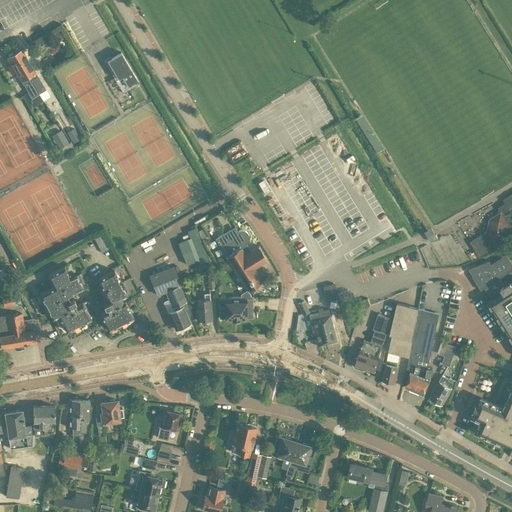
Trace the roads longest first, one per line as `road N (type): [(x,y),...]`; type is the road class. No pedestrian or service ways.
road 1 (unclassified): [(280,358),(287,270),(118,0)]
road 2 (primary): [(280,358),(511,485)]
road 3 (residential): [(480,511),(465,485),(339,429)]
road 4 (residential): [(339,429),(205,399)]
road 5 (primary): [(154,361),(218,352),(280,358)]
